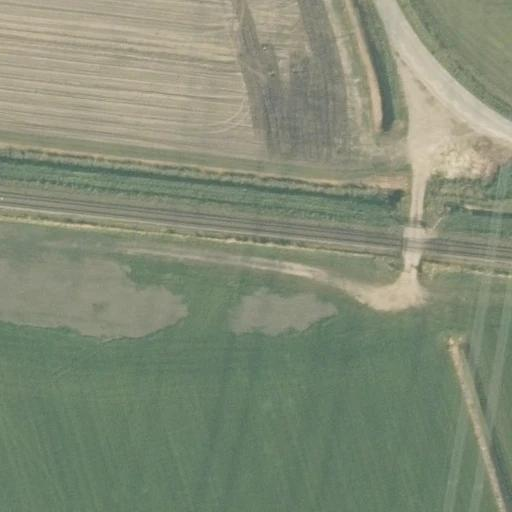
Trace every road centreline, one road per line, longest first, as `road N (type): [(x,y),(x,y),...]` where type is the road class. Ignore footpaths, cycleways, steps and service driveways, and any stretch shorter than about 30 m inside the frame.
road 1 (track): [(433,75),(407,289)]
road 2 (tertiary): [(511,133),(433,75),(383,0)]
